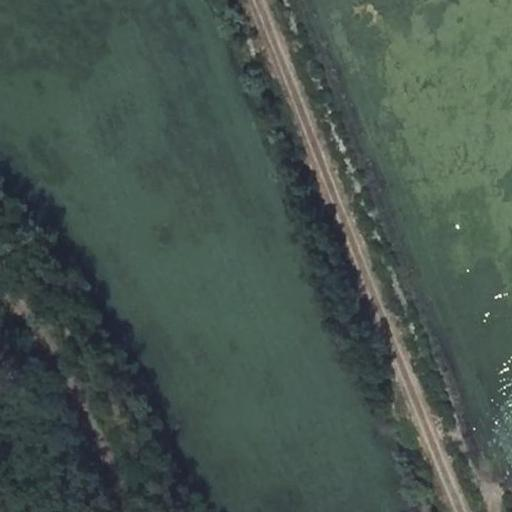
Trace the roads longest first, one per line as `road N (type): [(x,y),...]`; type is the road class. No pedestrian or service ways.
road 1 (track): [(259,0),(465,511)]
road 2 (track): [(131,511),(0,280)]
